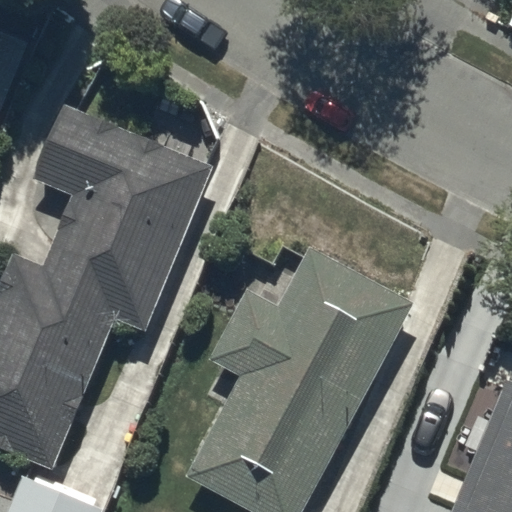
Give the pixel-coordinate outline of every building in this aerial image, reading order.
[(0,112),(24,53),(0,42),(0,112)] [(0,443),(59,469),(125,315),(152,327),(221,168),(70,103),(37,179),(81,198),(50,269),(20,256),(0,302),(0,443)] [(245,380),(191,478),(254,511),(311,511),(422,308),(317,250),(284,311),(254,295),(216,365),(245,380)] [(511,511),(511,387),(507,385),(453,511),(511,511)] [(95,511),(24,484),(12,511),(95,511)]
